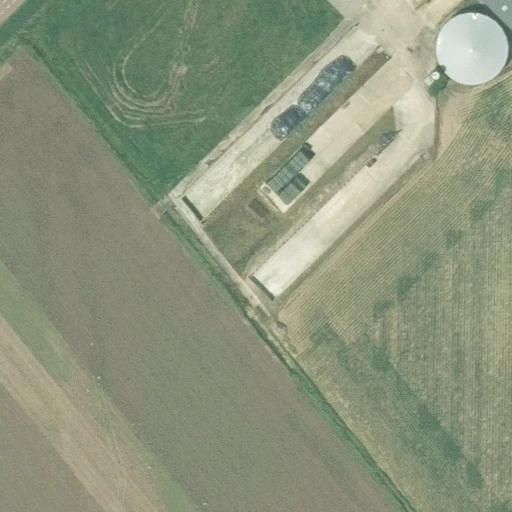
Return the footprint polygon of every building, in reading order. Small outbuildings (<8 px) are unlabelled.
[(330,0),(348,16),(363,0),(330,0)] [(511,0),(482,0),(511,30),(511,0)] [(472,12),(465,13),(459,15),(454,17),(449,21),(444,25),(441,30),(438,36),(437,42),(436,48),(437,54),(438,60),(441,66),(444,71),(447,73),(449,75),(454,79),(459,81),(465,83),(472,84),(478,83),(484,81),(489,79),(494,75),(499,71),(502,66),(505,60),(507,54),(507,48),(507,42),(505,36),(502,30),(499,25),(494,21),(489,17),(484,15),(478,13),(472,12)] [(342,41),(361,55),(372,41),(352,26),(342,41)] [(188,191),(207,211),(323,95),(317,88),(331,73),(319,60),(188,191)] [(314,148),(337,126),(331,120),(308,141),(314,148)] [(281,215),(303,197),(282,171),(260,189),(281,215)] [(312,217),(250,276),(272,299),(334,240),(315,221),(312,217)]
